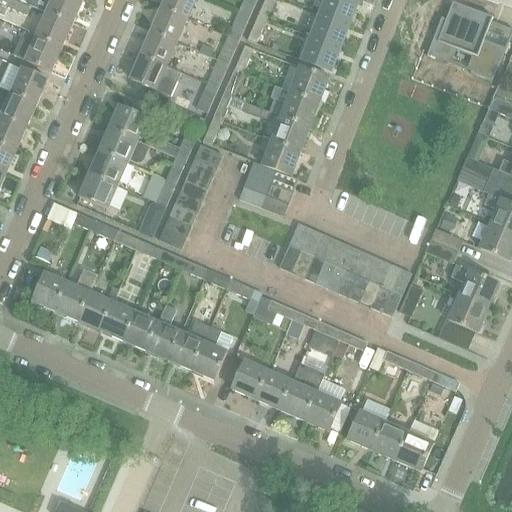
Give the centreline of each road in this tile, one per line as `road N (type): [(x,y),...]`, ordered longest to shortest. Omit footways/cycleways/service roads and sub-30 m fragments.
road 1 (unclassified): [(397,511),(0,336)]
road 2 (residential): [(420,261),(311,213),(396,0)]
road 3 (residential): [(124,0),(0,280)]
road 4 (residential): [(441,511),(511,352)]
